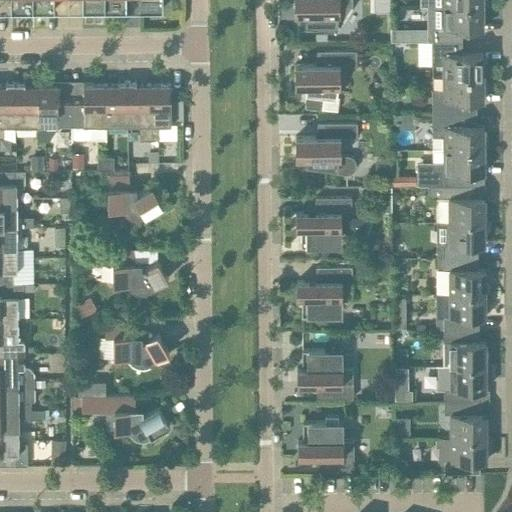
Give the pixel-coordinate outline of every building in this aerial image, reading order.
[(32,0),(11,0),(11,9),(33,9),(32,0)] [(54,0),(32,0),(33,9),(55,9),(55,8),(54,0)] [(105,8),(104,0),(82,0),(83,8),(82,8),(82,9),(105,8)] [(104,0),(105,8),(127,8),(126,8),(126,0),(104,0)] [(163,8),(162,0),(139,0),(140,8),(139,8),(163,8)] [(294,0),(294,12),(305,11),(305,23),(337,27),(337,23),(342,23),(352,6),(352,0),(294,0)] [(483,20),(487,20),(487,4),(443,4),(443,16),(432,16),(432,40),(456,40),(456,27),(483,27),(483,20)] [(427,25),(391,25),(391,39),(427,39),(427,25)] [(487,59),(483,59),(483,52),(456,52),(456,40),(432,40),(432,64),(444,64),(444,76),(487,76),(487,59)] [(324,94),(330,94),(337,95),(338,83),(341,83),(341,64),(357,64),(357,49),(324,49),(325,63),(295,63),(295,83),(306,83),(306,105),(322,108),(324,94)] [(484,92),(487,92),(487,76),(444,76),(444,88),(432,88),(432,112),(457,112),(457,99),(484,99),(484,92)] [(106,123),(128,123),(127,80),(118,80),(118,83),(106,83),(106,123)] [(149,138),(149,82),(136,82),(136,80),(127,80),(128,123),(140,123),(140,138),(149,138)] [(16,140),(16,123),(16,81),(7,81),(7,83),(0,83),(0,135),(4,136),(16,140)] [(38,123),(37,83),(25,83),(25,81),(16,81),(16,123),(38,123)] [(149,82),(149,138),(159,138),(159,122),(171,122),(171,82),(149,82)] [(60,83),(37,83),(38,123),(38,124),(38,123),(38,139),(50,139),(60,123),(72,123),(72,99),(60,99),(60,83)] [(84,99),(72,99),(72,123),(73,123),(73,137),(106,137),(106,83),(84,83),(84,99)] [(415,112),(393,112),(393,126),(415,126),(415,112)] [(487,131),(484,131),(484,124),(457,124),(457,112),(432,112),(433,148),(444,147),(444,148),(488,148),(487,131)] [(347,154),(341,154),(341,136),(358,136),(357,121),(325,121),(325,135),(295,135),(296,155),(306,155),(306,163),(336,167),(336,171),(345,172),(348,172),(351,171),(354,170),(355,167),(356,164),(356,161),(355,158),(353,156),(350,155),(347,154)] [(484,164),(488,164),(488,148),(444,148),(444,160),(433,160),(433,175),(421,176),(421,184),(428,184),(457,184),(457,171),(484,171),(484,164)] [(98,169),(102,169),(114,168),(114,156),(98,156),(98,169)] [(153,183),(137,193),(137,186),(130,186),(130,168),(114,168),(102,169),(102,188),(108,188),(109,208),(124,208),(125,209),(127,211),(129,213),(131,214),(134,215),(136,215),(138,215),(141,215),(143,214),(145,213),(164,202),(153,183)] [(17,183),(25,183),(25,169),(0,169),(0,204),(17,204),(17,183)] [(488,209),(485,206),(485,196),(469,196),(469,184),(457,184),(428,184),(428,196),(436,196),(436,219),(449,220),(488,220),(488,209)] [(391,185),(378,185),(379,210),(392,210),(391,185)] [(61,195),(61,210),(72,210),(72,195),(61,195)] [(301,245),(321,245),(324,245),(324,240),(337,240),(337,225),(341,225),(341,211),(352,211),(352,195),(316,196),(316,214),(308,214),(308,210),(296,211),(296,226),(301,226),(301,245)] [(0,225),(22,225),(22,216),(17,216),(17,204),(0,204),(0,225)] [(485,244),(485,233),(488,230),(488,220),(449,220),(449,244),(443,244),(443,246),(437,246),(437,256),(469,256),(469,244),(485,244)] [(0,247),(17,247),(17,235),(22,235),(22,225),(0,225),(0,247)] [(0,281),(14,282),(14,269),(18,269),(17,247),(0,247),(0,281)] [(150,288),(169,277),(158,258),(142,267),(142,261),(135,261),(134,247),(113,248),(113,283),(129,283),(131,286),(134,288),(138,290),(141,290),(144,290),(150,288)] [(489,281),(486,278),(485,268),(469,268),(469,256),(437,256),(437,266),(443,266),(443,269),(449,268),(449,292),(489,291),(489,281)] [(302,314),(325,314),(325,309),(338,309),(338,294),(353,294),(352,264),(316,265),(316,279),(296,280),(296,295),(302,295),(302,314)] [(18,296),(24,296),(24,282),(14,282),(0,281),(0,316),(18,317),(18,296)] [(486,316),(486,305),(489,302),(489,291),(449,292),(436,292),(436,328),(444,328),(470,328),(470,316),(486,316)] [(93,298),(78,302),(80,314),(95,311),(93,298)] [(24,345),(24,338),(18,338),(18,317),(0,316),(0,351),(33,351),(33,345),(24,345)] [(395,316),(395,327),(406,327),(406,316),(395,316)] [(169,350),(158,331),(142,341),(142,334),(135,334),(135,320),(105,320),(105,336),(113,336),(113,356),(129,356),(132,358),(134,360),(136,361),(139,362),(141,363),(144,363),(148,362),(151,361),(169,350)] [(489,353),(486,350),(486,340),(470,340),(470,328),(444,328),(444,340),(450,340),(450,364),(489,364),(489,353)] [(317,397),(353,397),(353,367),(338,367),(338,352),(325,352),(325,347),(302,347),(302,367),(297,367),(297,382),(317,382),(317,397)] [(33,351),(0,351),(0,386),(34,386),(34,371),(28,365),(24,365),(24,360),(33,360),(33,351)] [(489,364),(450,364),(437,364),(438,388),(444,388),(444,400),(470,400),(470,388),(486,388),(486,377),(489,374),(489,364)] [(394,365),(393,397),(407,397),(408,365),(394,365)] [(78,380),(78,394),(98,393),(98,380),(78,380)] [(34,386),(0,386),(0,407),(31,408),(31,399),(34,399),(34,386)] [(151,434),(170,423),(159,404),(143,414),(143,407),(136,407),(136,393),(106,393),(74,394),(74,409),(114,409),(114,429),(130,429),(132,432),(134,433),(137,435),(140,436),(144,436),(147,436),(151,434)] [(490,425),(486,422),(486,412),(470,412),(470,400),(444,400),(444,412),(450,412),(450,436),(490,436),(490,425)] [(31,417),(31,416),(42,416),(42,408),(31,408),(0,407),(0,429),(19,429),(19,417),(31,417)] [(326,420),(303,420),(303,439),(298,439),(298,454),(318,454),(318,469),(354,469),(354,439),(339,439),(339,416),(326,415),(326,420)] [(0,464),(28,464),(27,442),(19,442),(19,429),(0,429),(0,464)] [(487,460),(487,449),(490,446),(490,436),(450,436),(451,458),(445,458),(445,472),(471,472),(471,460),(487,460)] [(66,461),(65,437),(51,438),(53,462),(66,461)]
